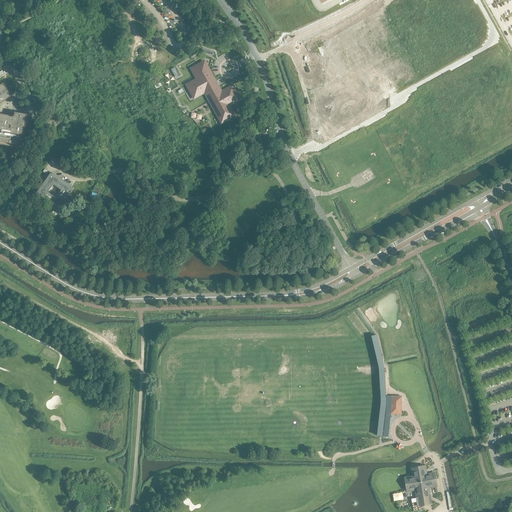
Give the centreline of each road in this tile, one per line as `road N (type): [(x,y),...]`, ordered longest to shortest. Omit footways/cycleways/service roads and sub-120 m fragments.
road 1 (tertiary): [(273,295),(106,297),(68,285),(0,242)]
road 2 (tertiary): [(351,267),(297,172),(256,55)]
road 3 (tertiary): [(474,199),(351,267)]
road 4 (tertiary): [(355,274),(474,210)]
road 5 (unclassified): [(256,55),(367,0)]
